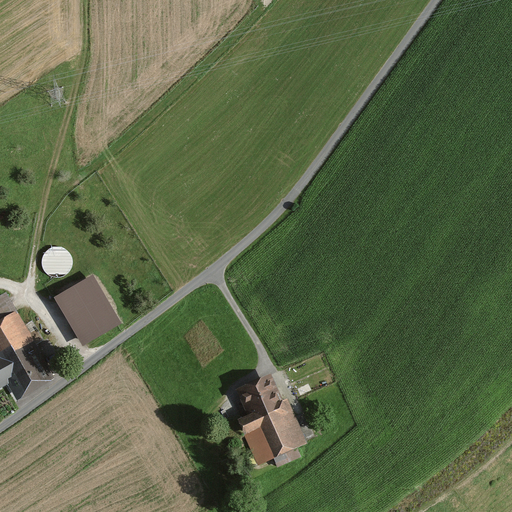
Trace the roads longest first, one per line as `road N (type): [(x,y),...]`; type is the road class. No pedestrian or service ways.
road 1 (unclassified): [(0,428),(275,215),(436,0)]
road 2 (track): [(26,292),(85,47),(85,0)]
